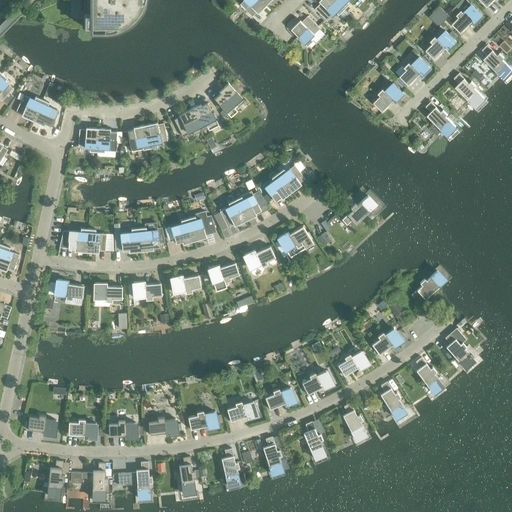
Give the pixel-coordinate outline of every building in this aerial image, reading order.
[(84,0),(84,31),(104,31),(110,30),(117,29),(121,27),(126,25),(130,22),(133,18),(137,14),(140,10),(142,6),(143,1),(143,0),(84,0)] [(267,5),(262,0),(244,0),(240,4),(252,17),(259,10),(261,12),(267,5)] [(344,9),(335,0),(322,0),(323,1),(316,7),(329,20),(329,19),(333,15),(337,12),(339,15),(344,9)] [(335,0),(344,9),(347,11),(358,0),(335,0)] [(472,22),(474,24),(482,16),(471,5),(463,12),(461,10),(456,15),(458,17),(452,24),(461,33),(472,22)] [(434,12),(444,21),(449,16),(439,6),(434,12)] [(438,27),(444,21),(434,12),(428,17),(438,27)] [(300,24),(298,22),(291,29),(307,46),(308,46),(314,40),(311,38),(320,28),(308,16),(300,24)] [(446,48),(448,50),(456,42),(445,31),(437,38),(435,36),(430,41),(432,43),(425,50),(434,59),(446,48)] [(504,41),(499,46),(507,53),(511,48),(504,41)] [(485,61),(499,75),(503,79),(511,69),(502,60),(504,58),(499,53),(497,55),(487,45),(482,50),(489,57),(485,61)] [(280,50),(278,53),(282,57),(285,53),(286,51),(281,48),(280,50)] [(419,74),(422,76),(430,68),(419,57),(411,65),(409,63),(404,67),(406,70),(399,76),(408,85),(419,74)] [(1,73),(0,73),(0,100),(1,101),(6,105),(13,96),(9,92),(13,88),(12,88),(8,84),(4,81),(7,78),(1,73)] [(457,89),(472,104),(475,107),(484,98),(474,88),(476,86),(471,81),(469,83),(459,73),(454,78),(460,85),(457,89)] [(399,76),(396,80),(405,89),(408,85),(399,76)] [(237,111),(234,108),(237,106),(238,106),(244,100),(243,100),(228,83),(221,89),(222,91),(214,99),(230,117),(237,111)] [(393,101),(395,103),(404,94),(392,83),(385,91),(383,89),(378,94),(380,96),(373,103),(382,112),(393,101)] [(24,117),(32,121),(42,99),(35,96),(33,99),(29,97),(29,98),(23,95),(21,100),(16,111),(25,115),(24,117)] [(42,99),(32,121),(40,125),(41,122),(50,126),(50,125),(53,121),(54,119),(57,110),(51,108),(47,106),(49,102),(42,99)] [(429,117),(443,132),(447,135),(456,127),(445,116),(448,114),(443,110),(441,112),(431,101),(425,107),(432,114),(429,117)] [(197,105),(189,109),(200,130),(207,127),(208,130),(218,125),(207,103),(198,107),(197,105)] [(200,130),(189,109),(181,113),(182,116),(173,120),(181,136),(182,135),(187,132),(187,133),(191,131),(193,134),(200,130)] [(154,123),(145,125),(149,148),(157,146),(156,143),(161,142),(161,141),(166,140),(167,141),(163,123),(154,125),(154,123)] [(149,148),(145,125),(136,127),(136,129),(127,131),(130,146),(130,149),(131,152),(149,148)] [(89,151),(96,152),(98,128),(88,127),(88,130),(79,129),(78,147),(78,146),(84,147),(89,148),(89,151)] [(98,128),(96,152),(104,152),(104,149),(109,149),(109,148),(115,149),(115,143),(116,132),(107,131),(107,129),(98,128)] [(179,137),(174,139),(177,145),(183,142),(181,137),(179,138),(179,137)] [(283,168),(277,173),(291,192),(298,186),(297,185),(305,179),(299,172),(294,165),(289,169),(289,168),(285,171),(283,168)] [(303,169),(299,172),(305,179),(308,176),(303,169)] [(291,192),(277,173),(271,178),(273,180),(264,187),(275,201),(282,196),(284,198),(291,192)] [(251,180),(245,182),(248,189),(254,187),(251,180)] [(241,196),(234,200),(245,221),(253,217),(252,215),(260,210),(251,191),(241,196)] [(266,194),(262,197),(266,203),(270,200),(266,194)] [(376,205),(367,196),(357,205),(355,203),(350,208),(352,210),(341,220),(346,225),(353,218),(357,222),(376,205)] [(245,221),(234,200),(227,203),(229,206),(225,208),(225,209),(220,211),(219,211),(219,212),(227,227),(235,223),(237,225),(245,221)] [(195,216),(187,218),(194,241),(203,238),(202,236),(211,233),(205,211),(194,214),(195,216)] [(219,212),(213,215),(220,230),(227,227),(219,212)] [(194,241),(187,218),(180,220),(181,224),(176,225),(177,225),(171,227),(170,227),(173,234),(175,244),(184,241),(185,243),(194,241)] [(301,242),(309,237),(302,226),(289,234),(287,231),(277,237),(279,240),(286,251),(295,245),(296,248),(302,244),(301,242)] [(145,227),(138,228),(140,251),(150,250),(149,248),(159,247),(158,244),(157,229),(157,230),(151,231),(151,230),(146,231),(145,227)] [(170,227),(164,229),(167,236),(173,234),(170,227)] [(77,251),(86,252),(88,228),(80,228),(80,232),(75,231),(75,232),(69,231),(67,248),(77,249),(77,251)] [(88,228),(86,252),(95,253),(95,250),(105,251),(106,234),(106,233),(106,234),(100,233),(95,233),(95,229),(88,228)] [(140,251),(138,228),(130,229),(131,232),(126,233),(120,234),(120,233),(122,251),(131,250),(131,252),(140,251)] [(325,232),(318,237),(324,246),(330,241),(325,232)] [(279,240),(274,243),(283,258),(288,255),(286,251),(279,240)] [(2,244),(0,251),(0,268),(3,270),(4,268),(13,271),(18,258),(19,254),(18,254),(13,252),(8,250),(10,247),(2,244)] [(266,261),(275,257),(269,246),(255,253),(254,250),(243,255),(250,269),(260,264),(261,267),(268,264),(266,261)] [(19,273),(23,260),(18,258),(13,271),(19,273)] [(239,275),(235,262),(220,267),(219,264),(208,268),(215,291),(226,288),(225,282),(230,280),(229,278),(239,275)] [(445,280),(437,271),(426,280),(424,278),(419,283),(421,285),(411,295),(416,300),(423,293),(426,297),(445,280)] [(191,289),(201,287),(198,275),(183,278),(182,275),(171,277),(174,293),(185,290),(185,293),(192,292),(191,289)] [(72,297),(82,298),(83,286),(68,284),(68,281),(57,279),(55,295),(65,296),(65,299),(72,300),(72,297)] [(152,296),(161,295),(160,283),(145,284),(144,281),(133,282),(133,285),(134,298),(145,297),(145,300),(152,299),(152,296)] [(112,299),(122,299),(122,287),(106,286),(106,283),(95,283),(94,299),(105,299),(105,302),(112,302),(112,299)] [(251,296),(243,299),(245,305),(253,301),(251,296)] [(208,302),(202,304),(206,317),(212,315),(208,302)] [(395,302),(389,307),(396,315),(402,310),(395,302)] [(4,304),(0,316),(7,318),(11,307),(4,304)] [(125,314),(118,314),(118,329),(126,328),(125,314)] [(447,348),(462,365),(464,367),(473,359),(464,348),(466,347),(462,342),(466,339),(456,327),(444,337),(451,345),(447,348)] [(382,332),(377,336),(379,338),(371,344),(379,354),(391,345),(393,348),(402,341),(393,328),(384,334),(382,332)] [(333,350),(327,353),(330,358),(335,355),(333,350)] [(337,365),(344,376),(357,367),(358,370),(368,364),(360,350),(351,356),(349,354),(344,357),(345,360),(337,365)] [(417,372),(430,390),(432,392),(442,385),(434,373),(436,372),(432,366),(430,368),(421,357),(415,361),(421,369),(417,372)] [(307,393),(307,394),(321,387),(322,390),(333,384),(326,370),(316,375),(315,372),(308,375),(310,378),(301,382),(303,387),(307,393)] [(381,396),(393,415),(395,418),(405,411),(398,399),(400,397),(397,392),(394,393),(386,381),(380,385),(385,393),(381,396)] [(280,391),(278,388),(272,391),(273,393),(264,397),(269,409),(284,403),(285,406),(295,402),(290,387),(280,391)] [(226,409),(230,421),(245,416),(246,419),(257,416),(252,401),(242,404),(241,401),(234,403),(235,406),(226,409)] [(343,417),(355,440),(366,434),(360,421),(362,420),(359,414),(357,415),(350,402),(343,406),(348,414),(343,417)] [(214,411),(203,413),(203,410),(196,412),(197,415),(187,417),(190,429),(205,426),(206,429),(217,426),(217,424),(222,423),(220,415),(215,416),(214,411)] [(42,434),(54,435),(56,420),(45,418),(45,415),(39,415),(38,418),(29,416),(27,429),(43,431),(42,434)] [(165,432),(165,435),(177,434),(175,418),(164,420),(164,417),(157,417),(157,420),(148,422),(149,434),(165,432)] [(83,438),(95,438),(95,423),(85,422),(85,419),(78,419),(78,422),(68,421),(68,434),(83,435),(83,438)] [(117,420),(118,423),(108,423),(108,436),(124,435),(124,438),(136,438),(136,437),(135,428),(135,422),(124,422),(124,419),(117,420)] [(304,435),(313,456),(314,458),(325,454),(320,440),(322,439),(320,433),(317,434),(312,421),(305,424),(309,433),(304,435)] [(263,449),(270,470),(271,474),(283,470),(279,456),(281,455),(279,449),(277,450),(272,436),(265,438),(268,447),(263,449)] [(221,460),(226,482),(227,485),(240,482),(236,468),(239,468),(237,461),(235,462),(231,448),(224,450),(226,459),(221,460)] [(249,451),(241,453),(245,463),(252,461),(249,451)] [(179,468),(182,491),(183,493),(195,491),(193,477),(196,477),(195,470),(192,471),(190,456),(182,457),(184,467),(179,468)] [(49,469),(47,491),(47,495),(59,496),(61,482),(64,482),(64,475),(61,475),(63,461),(55,460),(55,469),(49,469)] [(136,484),(137,494),(137,497),(150,497),(149,482),(152,482),(151,475),(148,476),(148,461),(140,462),(141,471),(136,472),(136,484)] [(92,472),(92,494),(92,498),(105,498),(105,484),(108,484),(108,477),(105,477),(105,463),(98,463),(98,472),(92,472)] [(71,472),(70,482),(81,482),(81,472),(71,472)] [(118,485),(136,484),(136,472),(118,473),(118,485)]
